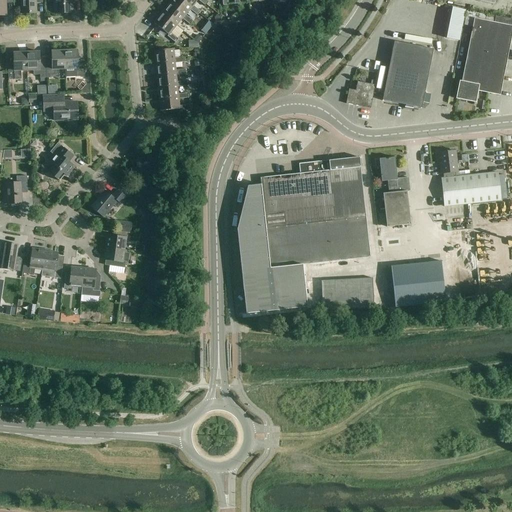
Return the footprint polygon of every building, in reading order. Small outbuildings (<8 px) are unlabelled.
[(0,0),(0,16),(6,16),(6,1),(14,1),(13,0),(0,0)] [(42,1),(42,0),(20,0),(22,14),(37,14),(36,1),(42,1)] [(71,13),(70,0),(53,0),(54,6),(56,6),(56,14),(71,13)] [(201,12),(193,6),(192,7),(182,0),(172,0),(169,4),(184,17),(186,15),(190,9),(198,16),(201,12)] [(463,0),(463,4),(493,10),(494,0),(463,0)] [(193,21),(186,15),(184,17),(169,4),(162,13),(177,26),(183,19),(190,25),(193,21)] [(171,33),(177,26),(162,13),(154,23),(169,35),(168,36),(176,43),(179,39),(171,33)] [(511,20),(504,19),(495,17),(475,13),(474,20),(462,82),(479,86),(478,90),(481,90),(480,92),(500,96),(511,33),(511,20)] [(204,26),(200,31),(205,35),(209,31),(204,26)] [(205,35),(200,31),(196,36),(201,40),(205,35)] [(421,109),(433,50),(394,42),(382,101),(421,109)] [(154,51),(156,63),(174,61),(175,63),(185,62),(185,57),(180,58),(179,51),(174,51),(174,49),(154,51)] [(65,52),(65,70),(66,78),(85,77),(84,63),(78,64),(77,51),(65,52)] [(58,70),(65,70),(65,52),(52,52),(52,64),(46,65),(46,75),(46,78),(59,78),(58,70)] [(27,53),(13,53),(14,64),(8,64),(8,80),(21,80),(21,71),(27,71),(27,53)] [(46,65),(46,62),(40,63),(40,53),(27,53),(27,71),(33,71),(33,75),(40,75),(40,78),(46,78),(46,75),(46,65)] [(176,73),(176,75),(186,74),(186,70),(176,71),(175,63),(174,61),(156,63),(157,75),(176,73)] [(177,82),(176,75),(176,73),(157,75),(158,87),(177,85),(177,87),(187,86),(187,81),(177,82)] [(370,109),(375,86),(357,82),(355,91),(348,90),(346,104),(370,109)] [(479,86),(462,82),(459,82),(456,99),(475,103),(478,90),(479,86)] [(81,91),(81,94),(90,94),(89,85),(86,85),(81,91)] [(178,97),(178,99),(188,98),(188,93),(178,94),(177,87),(177,85),(158,87),(159,99),(178,97)] [(64,103),(64,102),(64,95),(42,95),(43,113),(53,112),(54,121),(78,120),(77,103),(64,103)] [(179,106),(178,99),(178,97),(159,99),(160,111),(179,109),(179,111),(190,110),(189,105),(179,106)] [(67,176),(75,167),(69,162),(74,157),(58,144),(51,153),(55,155),(48,163),(52,167),(48,172),(60,181),(60,180),(64,174),(67,176)] [(456,177),(455,172),(457,172),(455,152),(439,153),(441,174),(443,174),(444,179),(442,179),(445,207),(500,201),(500,199),(498,175),(497,173),(456,177)] [(246,314),(307,307),(302,265),(370,258),(359,158),(299,165),(300,174),(260,178),(261,185),(247,186),(237,230),(246,314)] [(395,158),(379,159),(380,161),(377,161),(377,169),(380,168),(382,182),(388,181),(397,180),(397,179),(395,158)] [(504,175),(498,175),(500,199),(507,199),(504,175)] [(7,205),(22,205),(21,190),(28,190),(27,177),(17,178),(17,184),(6,184),(7,205)] [(397,180),(388,181),(389,194),(383,194),(385,214),(379,215),(380,226),(386,226),(387,227),(411,225),(407,192),(411,191),(409,178),(397,179),(397,180)] [(126,197),(117,190),(112,197),(104,191),(91,207),(103,218),(114,205),(118,208),(126,198),(126,197)] [(106,248),(124,251),(126,240),(129,240),(130,233),(114,231),(114,236),(108,235),(106,248)] [(4,243),(0,269),(22,272),(24,259),(17,257),(19,246),(5,244),(4,243)] [(124,251),(106,248),(104,260),(110,261),(110,266),(125,268),(126,262),(128,262),(129,254),(124,253),(124,251)] [(42,270),(45,252),(32,250),(30,262),(24,261),(22,274),(34,276),(35,269),(42,270)] [(43,270),(42,277),(61,280),(64,260),(57,259),(58,254),(45,252),(43,270)] [(388,292),(393,291),(395,307),(445,302),(441,262),(385,269),(388,292)] [(82,288),(84,269),(71,268),(71,274),(65,273),(64,289),(71,289),(71,287),(82,288)] [(84,269),(82,288),(81,296),(99,297),(101,277),(96,276),(97,270),(84,269)] [(326,281),(321,281),(321,285),(322,308),(323,311),(373,308),(372,279),(339,280),(326,281)] [(128,305),(129,297),(122,296),(120,304),(128,305)] [(13,315),(15,307),(8,306),(7,313),(13,315)] [(39,309),(37,318),(54,321),(55,312),(39,309)] [(68,316),(68,322),(79,323),(80,314),(73,314),(73,316),(68,316)]
